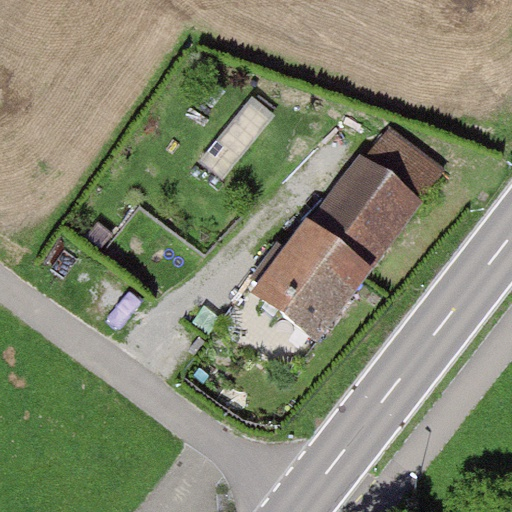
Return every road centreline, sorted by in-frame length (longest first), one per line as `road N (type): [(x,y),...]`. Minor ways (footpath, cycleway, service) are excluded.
road 1 (track): [(0,282),(304,507)]
road 2 (primary): [(300,511),(511,240)]
